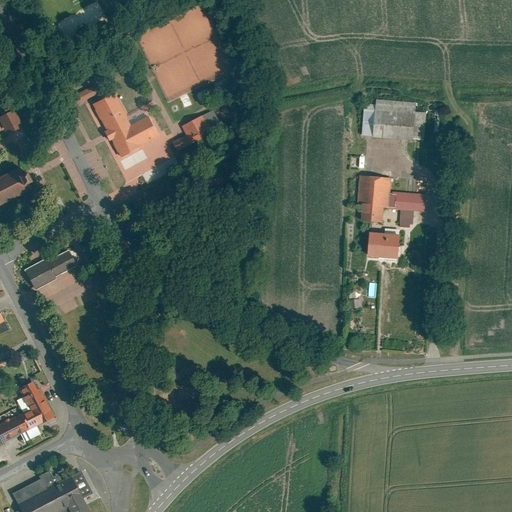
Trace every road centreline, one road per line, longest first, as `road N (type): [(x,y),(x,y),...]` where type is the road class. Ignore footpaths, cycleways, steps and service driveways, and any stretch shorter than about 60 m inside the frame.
road 1 (residential): [(363,382),(352,368),(195,295),(105,205)]
road 2 (residential): [(105,205),(128,317),(140,456)]
road 3 (residential): [(105,205),(0,6)]
road 4 (tertiary): [(363,382),(239,438),(173,492)]
road 5 (residential): [(85,442),(0,268)]
road 6 (tertiary): [(511,367),(363,382)]
